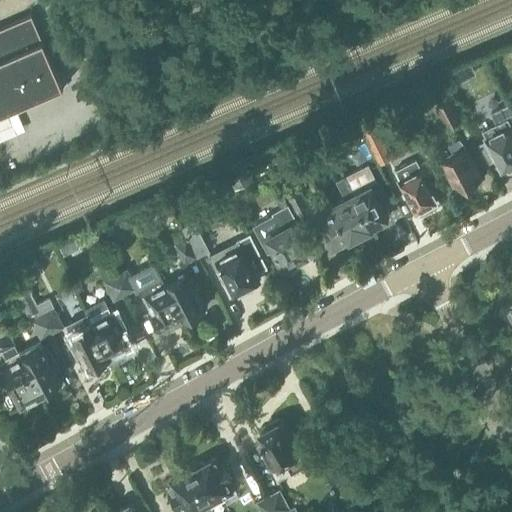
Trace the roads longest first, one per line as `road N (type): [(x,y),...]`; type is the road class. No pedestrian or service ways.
road 1 (tertiary): [(0,494),(422,265)]
road 2 (residential): [(511,427),(422,265)]
